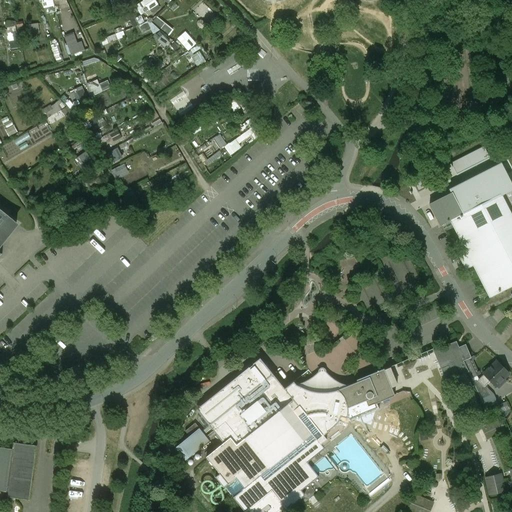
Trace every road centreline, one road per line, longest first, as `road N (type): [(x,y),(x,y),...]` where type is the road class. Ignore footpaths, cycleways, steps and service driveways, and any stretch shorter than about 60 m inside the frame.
road 1 (residential): [(0,407),(33,410),(114,392),(339,198)]
road 2 (residential): [(339,198),(401,214),(475,326),(511,360)]
